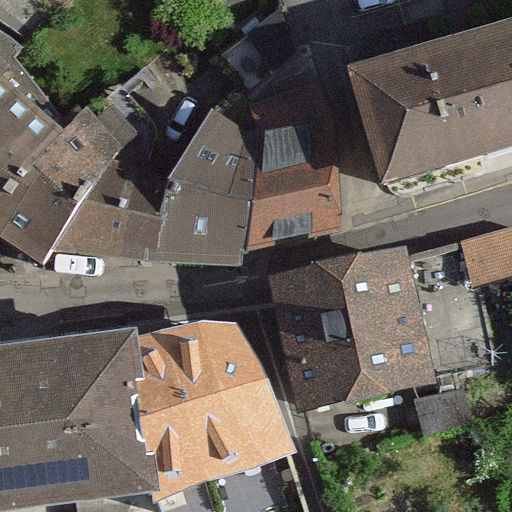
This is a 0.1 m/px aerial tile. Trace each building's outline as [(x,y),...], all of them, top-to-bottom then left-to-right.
[(20,50),(0,34),(0,227),(68,124),(13,58),(20,50)] [(511,37),(342,89),(376,202),(511,161),(511,37)] [(260,133),(244,253),(340,227),(323,84),(253,104),(260,133)] [(155,265),(163,188),(117,157),(140,137),(102,96),(68,124),(0,227),(0,237),(45,266),(53,253),(155,265)] [(163,188),(155,265),(242,265),(244,253),(260,133),(212,110),(163,188)] [(297,413),(431,387),(406,254),(271,280),(297,413)] [(202,321),(138,339),(155,498),(286,456),(296,451),(238,324),(202,321)] [(0,347),(0,511),(7,511),(76,503),(76,511),(160,511),(155,498),(138,339),(135,330),(0,347)] [(306,511),(286,456),(155,498),(160,511),(306,511)]
